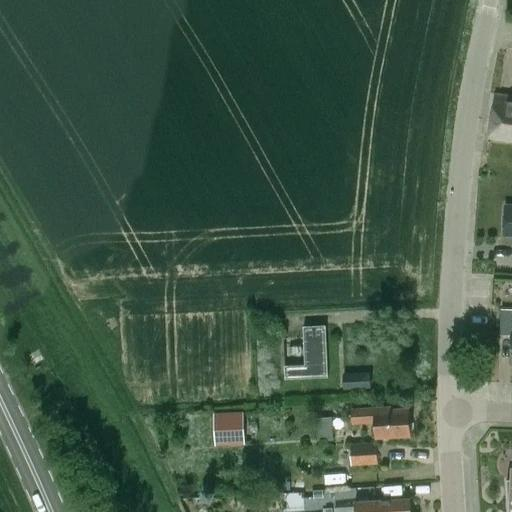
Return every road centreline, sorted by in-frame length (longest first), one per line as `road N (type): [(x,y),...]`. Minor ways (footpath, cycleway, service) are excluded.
road 1 (residential): [(450,411),(457,191),(490,0)]
road 2 (secondary): [(50,511),(0,401)]
